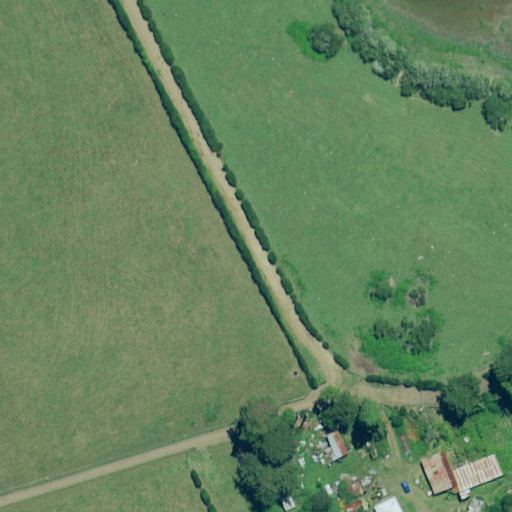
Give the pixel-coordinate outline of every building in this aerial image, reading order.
[(348,454),(338,431),(312,442),(322,465),(348,454)] [(455,487),(442,451),(420,458),(433,495),(455,487)] [(471,495),(468,488),(503,475),(496,455),(461,468),(452,471),(462,499),(471,495)] [(340,504),(342,511),(366,511),(368,511),(363,496),(361,490),(374,486),(372,478),(335,491),(340,504)] [(297,507),(293,496),(282,500),(286,511),(297,507)] [(483,511),(487,501),(473,496),(467,511),(483,511)] [(402,511),(395,497),(375,507),(377,511),(402,511)]
